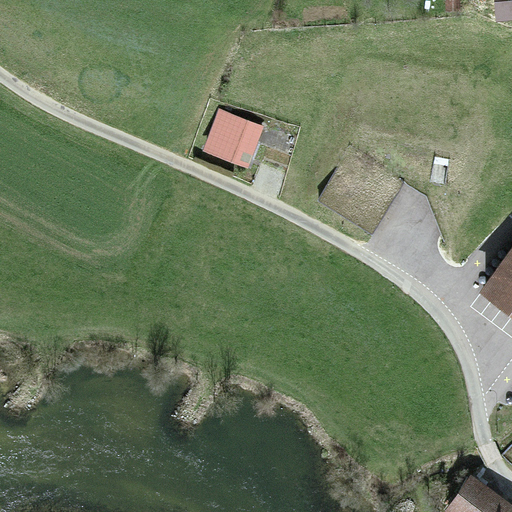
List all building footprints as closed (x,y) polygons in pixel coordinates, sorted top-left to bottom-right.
[(511,0),(494,0),(495,12),(511,11),(511,0)] [(258,129),(218,111),(201,148),(241,166),(258,129)] [(340,145),(307,203),(366,237),(370,230),(399,178),(340,145)] [(511,235),(471,289),(511,320),(511,235)] [(511,511),(465,479),(442,511),(444,511),(511,511)]
